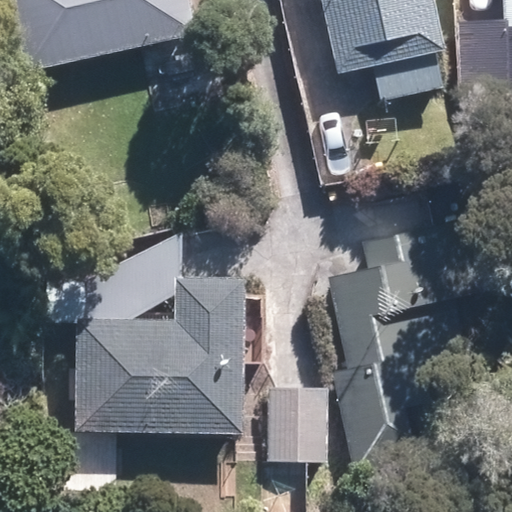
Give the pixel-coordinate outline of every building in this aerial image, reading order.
[(211,0),(23,0),(37,63),(217,25),(211,0)] [(388,100),(446,87),(436,43),(462,37),(453,0),(336,0),(352,72),(380,66),(388,100)] [(511,142),(511,15),(465,18),(471,144),(511,142)] [(511,296),(483,201),(370,235),(377,263),(342,275),(366,358),(338,366),(367,463),(443,440),(429,395),(511,370),(511,296)] [(121,309),(140,310),(191,284),(191,311),(90,422),(255,428),(261,271),(221,269),(229,265),(204,216),(101,268),(121,309)] [(343,383),(278,380),(275,459),(340,462),(343,383)]
